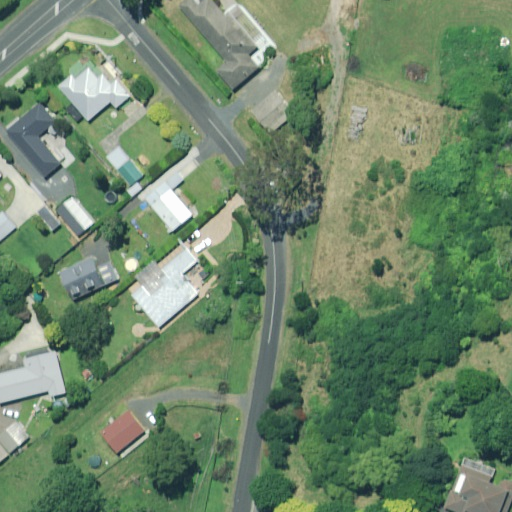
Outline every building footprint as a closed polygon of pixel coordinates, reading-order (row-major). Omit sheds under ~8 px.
[(236,91),(263,68),(281,53),(256,24),(239,5),(228,15),(224,9),(201,29),(229,62),(219,71),(236,91)] [(133,97),(118,79),(113,84),(106,76),(101,80),(92,69),(79,80),(75,76),(62,88),(91,122),(114,102),(119,109),(133,97)] [(297,115),(279,92),(255,111),(273,134),(297,115)] [(59,123),(41,100),(6,129),(24,152),(59,123)] [(145,176),(121,148),(109,159),(133,186),(145,176)] [(61,192),(47,176),(34,188),(47,204),(61,192)] [(195,215),(168,183),(148,200),(176,232),(195,215)] [(92,222),(71,196),(57,208),(78,234),(92,222)] [(0,243),(18,228),(5,213),(0,217),(0,243)] [(201,295),(185,276),(203,261),(188,244),(162,267),(165,271),(135,296),(162,328),(201,295)] [(136,259),(134,258),(133,258),(131,258),(130,259),(129,259),(127,260),(126,261),(125,262),(125,264),(124,265),(124,267),(124,268),(125,270),(125,271),(126,272),(127,273),(128,274),(130,275),(131,275),(133,275),(134,275),(136,275),(137,274),(138,273),(139,272),(140,271),(141,270),(141,268),(141,267),(141,265),(141,264),(140,262),(139,261),(138,260),(137,259),(136,259)] [(102,270),(98,259),(64,272),(75,300),(119,282),(113,266),(102,270)] [(58,352),(11,363),(11,360),(0,362),(0,404),(19,400),(52,392),(53,397),(68,393),(58,352)] [(150,431),(132,410),(104,433),(121,454),(150,431)] [(31,438),(18,424),(0,439),(13,454),(31,438)] [(511,511),(511,510),(511,475),(465,458),(446,508),(456,511),(511,511)]
